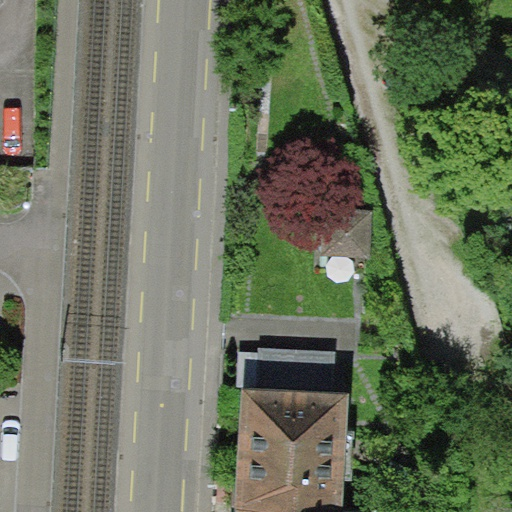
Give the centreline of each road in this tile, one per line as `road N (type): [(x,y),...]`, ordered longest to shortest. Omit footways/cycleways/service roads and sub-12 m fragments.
road 1 (tertiary): [(152,511),(181,0)]
road 2 (residential): [(30,511),(44,251)]
